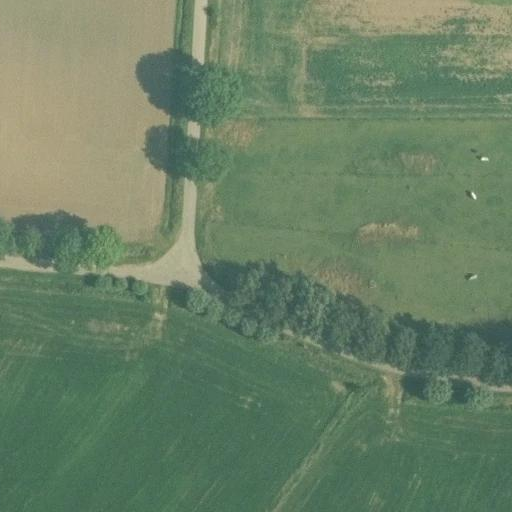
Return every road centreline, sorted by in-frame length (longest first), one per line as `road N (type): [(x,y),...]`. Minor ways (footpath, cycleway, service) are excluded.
road 1 (unclassified): [(511,385),(424,376),(184,284)]
road 2 (unclassified): [(184,284),(201,0)]
road 3 (unclassified): [(0,261),(184,284)]
